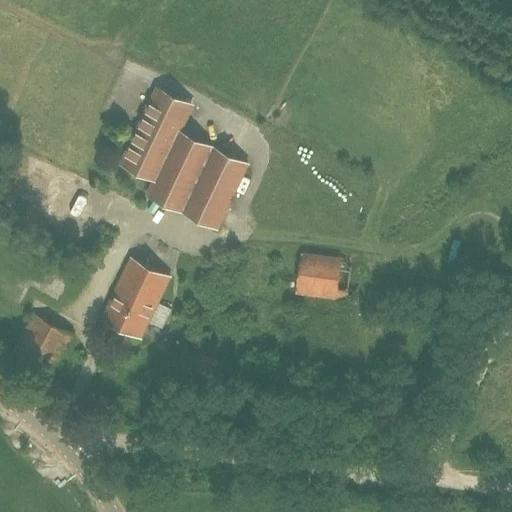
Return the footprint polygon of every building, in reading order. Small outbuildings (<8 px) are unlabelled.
[(192,105),(159,89),(123,163),(156,179),(180,131),(192,105)] [(299,293),(351,298),(355,257),(303,251),(299,293)] [(103,318),(141,337),(171,276),(132,258),(103,318)] [(51,376),(73,334),(35,313),(12,355),(51,376)] [(187,370),(211,382),(220,361),(196,350),(192,358),(187,370)]
